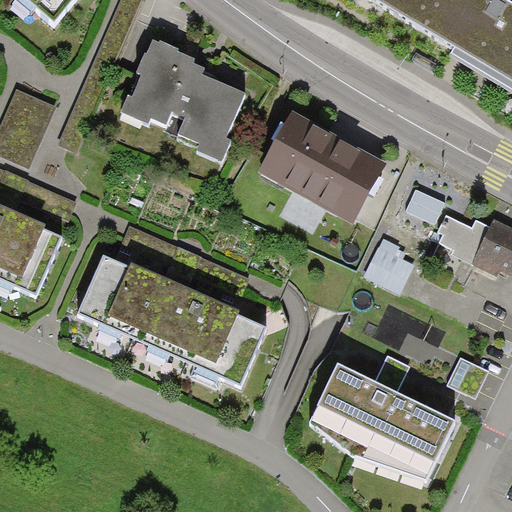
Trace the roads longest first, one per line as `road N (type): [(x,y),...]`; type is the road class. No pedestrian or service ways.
road 1 (residential): [(326,511),(280,465),(0,339)]
road 2 (secondary): [(511,172),(332,75),(227,0)]
road 3 (residential): [(511,385),(450,511)]
